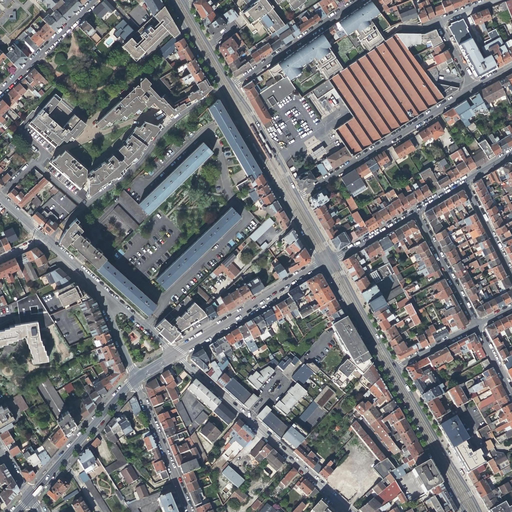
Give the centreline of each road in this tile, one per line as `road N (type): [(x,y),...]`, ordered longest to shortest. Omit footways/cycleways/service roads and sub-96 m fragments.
road 1 (secondary): [(320,265),(463,511)]
road 2 (residential): [(349,511),(173,353)]
road 3 (secondary): [(219,86),(320,265)]
road 4 (residential): [(471,85),(298,195)]
road 5 (residential): [(82,205),(131,169),(170,120),(219,86)]
road 6 (residential): [(320,265),(173,353)]
road 7 (secondary): [(478,511),(396,366)]
road 8 (residential): [(133,378),(29,496)]
road 9 (residential): [(357,0),(232,85)]
road 10 (residential): [(133,378),(188,511)]
road 11 (residential): [(95,0),(0,92)]
road 12 (residential): [(415,212),(475,326)]
road 13 (secondary): [(298,195),(232,85)]
road 14 (secondary): [(396,366),(333,257)]
